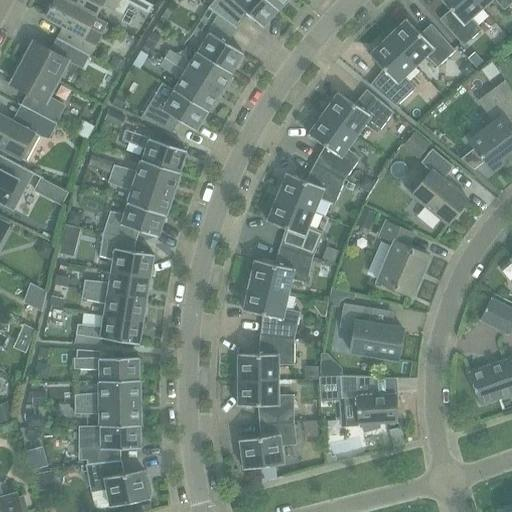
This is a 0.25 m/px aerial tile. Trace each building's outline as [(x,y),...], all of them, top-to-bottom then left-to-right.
[(70,30),(63,42),(89,56),(100,36),(88,30),(95,17),(63,0),(55,0),(46,18),(70,30)] [(63,0),(95,17),(102,4),(114,10),(119,0),(63,0)] [(215,0),(209,8),(236,28),(248,15),(263,28),(278,11),(265,0),(215,0)] [(265,0),(278,11),(278,12),(288,0),(265,0)] [(482,9),(474,0),(440,0),(450,11),(440,20),(463,47),(482,30),(471,19),(482,9)] [(511,0),(474,0),(482,9),(492,0),(495,0),(504,10),(511,3),(511,0)] [(204,43),(198,52),(232,73),(244,54),(227,44),(236,28),(209,8),(193,34),(204,43)] [(407,19),(388,37),(415,67),(426,56),(437,68),(455,51),(431,24),(421,34),(407,19)] [(415,67),(388,37),(387,38),(385,37),(376,46),(377,48),(369,55),(383,70),(370,85),(396,107),(415,88),(404,77),(415,67)] [(34,40),(22,63),(58,82),(69,61),(82,68),(89,56),(63,42),(58,39),(51,51),(35,42),(36,41),(34,40)] [(169,51),(164,59),(220,93),(232,73),(198,52),(197,52),(191,62),(169,51)] [(173,91),(174,91),(208,112),(208,113),(220,93),(164,59),(160,67),(180,81),(173,91)] [(28,94),(22,106),(55,123),(65,106),(49,98),(58,82),(22,63),(10,86),(11,87),(12,85),(28,94)] [(492,64),(482,72),(489,82),(499,74),(492,64)] [(492,173),(505,164),(506,165),(511,160),(511,96),(504,84),(481,102),(495,121),(468,141),(492,173)] [(338,93),(323,114),(357,137),(366,125),(379,135),(393,112),(367,90),(355,104),(338,93)] [(208,112),(174,91),(168,101),(155,95),(141,119),(172,133),(179,121),(196,132),(208,112)] [(55,123),(22,106),(18,104),(29,110),(21,126),(0,114),(0,148),(27,163),(27,161),(26,161),(39,137),(48,140),(57,124),(55,123)] [(95,117),(101,128),(112,122),(106,110),(95,117)] [(324,147),(315,164),(345,180),(361,159),(348,149),(357,137),(323,114),(323,115),(321,113),(313,124),(315,126),(308,135),(324,147)] [(430,125),(421,136),(437,148),(445,137),(430,125)] [(145,150),(142,160),(142,161),(180,173),(187,151),(150,139),(150,138),(125,130),(122,140),(145,150)] [(412,195),(448,225),(454,217),(457,220),(465,210),(462,208),(468,200),(443,180),(454,167),(432,149),(421,163),(431,172),(412,195)] [(0,202),(13,210),(33,174),(43,180),(44,178),(0,155),(0,156),(1,157),(0,158),(0,202)] [(114,165),(111,174),(173,195),(180,173),(142,161),(142,160),(141,160),(137,172),(114,165)] [(287,173),(277,197),(314,213),(320,199),(335,205),(345,180),(315,164),(306,181),(287,173)] [(127,204),(128,203),(166,216),(165,216),(166,217),(173,195),(111,174),(108,183),(131,192),(127,204)] [(286,229),(280,247),(313,257),(323,233),(309,226),(314,213),(277,197),(276,200),(274,199),(270,208),(272,209),(267,222),(286,229)] [(110,212),(103,233),(136,241),(139,231),(158,238),(165,216),(166,216),(128,203),(127,204),(124,214),(110,212)] [(0,241),(8,226),(0,221),(0,241)] [(377,281),(412,296),(429,256),(408,247),(413,234),(386,222),(380,236),(394,242),(377,281)] [(113,260),(111,271),(150,278),(154,255),(134,252),(136,241),(103,233),(100,256),(113,260)] [(249,284),(249,286),(288,294),(291,280),(307,283),(313,257),(280,247),(274,265),(255,260),(252,271),(250,271),(247,284),(249,284)] [(85,280),(83,290),(147,300),(150,278),(111,271),(109,283),(85,280)] [(263,315),(260,335),(294,339),(300,313),(285,309),(288,294),(249,286),(243,311),(263,315)] [(106,304),(104,316),(143,322),(147,300),(83,290),(82,299),(106,304)] [(480,320),(509,335),(511,328),(511,309),(491,299),(480,320)] [(350,353),(398,360),(403,329),(369,323),(372,309),(344,305),(340,327),(354,329),(350,353)] [(143,322),(104,316),(102,327),(78,325),(74,343),(101,345),(101,339),(139,345),(143,322)] [(238,354),(238,380),(278,380),(278,365),(294,365),(294,339),(260,335),(258,354),(238,354)] [(99,370),(99,381),(99,382),(139,381),(139,380),(139,358),(100,359),(100,352),(77,350),(77,358),(74,358),(74,369),(99,370)] [(511,358),(469,373),(480,406),(511,394),(511,358)] [(375,377),(340,377),(341,398),(356,397),(358,425),(361,424),(364,433),(380,428),(380,423),(398,422),(396,394),(376,395),(375,377)] [(75,395),(75,405),(140,403),(140,380),(139,380),(139,381),(99,382),(99,381),(99,393),(75,395)] [(258,406),(260,425),(294,422),(294,395),(278,395),(278,380),(238,380),(238,381),(236,381),(236,395),(238,395),(238,406),(258,406)] [(339,426),(333,397),(319,399),(324,429),(339,426)] [(100,427),(100,426),(140,425),(140,426),(141,426),(140,403),(75,405),(75,414),(99,415),(100,427)] [(294,422),(260,425),(261,437),(240,440),(242,453),(239,453),(241,467),(243,466),(244,470),(284,464),(281,447),(297,445),(294,422)] [(96,424),(83,424),(83,439),(96,439),(96,424)] [(100,426),(100,427),(100,438),(87,440),(87,465),(121,461),(121,449),(141,449),(140,426),(140,425),(100,426)] [(44,438),(49,461),(64,458),(59,435),(44,438)] [(107,490),(110,507),(150,500),(149,496),(151,496),(149,482),(146,483),(144,470),(136,472),(136,471),(130,472),(130,473),(124,474),(122,461),(86,465),(91,493),(107,490)] [(0,511),(27,511),(23,497),(17,499),(16,495),(0,499),(0,511)]
